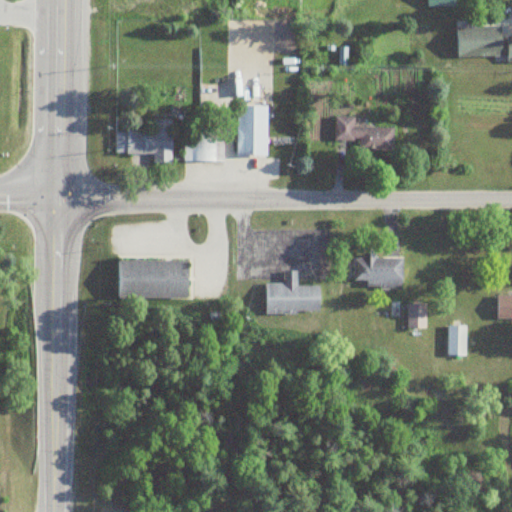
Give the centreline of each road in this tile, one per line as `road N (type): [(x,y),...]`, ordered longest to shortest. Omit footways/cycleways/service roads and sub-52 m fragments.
road 1 (residential): [(57,196),(511,196)]
road 2 (primary): [(55,511),(57,196)]
road 3 (tertiary): [(57,196),(59,0)]
